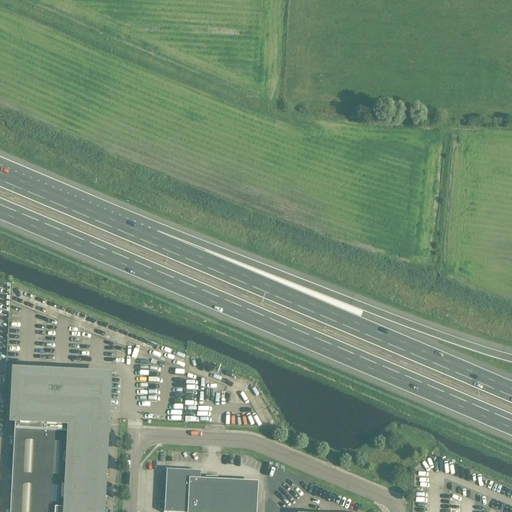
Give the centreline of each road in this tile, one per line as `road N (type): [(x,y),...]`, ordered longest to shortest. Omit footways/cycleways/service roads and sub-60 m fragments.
road 1 (motorway): [(0,209),(511,425)]
road 2 (motorway): [(511,393),(148,239)]
road 3 (motorway): [(511,358),(148,239)]
road 4 (unclassified): [(130,511),(133,434),(246,442),(396,511)]
road 5 (motorway): [(148,239),(0,176)]
